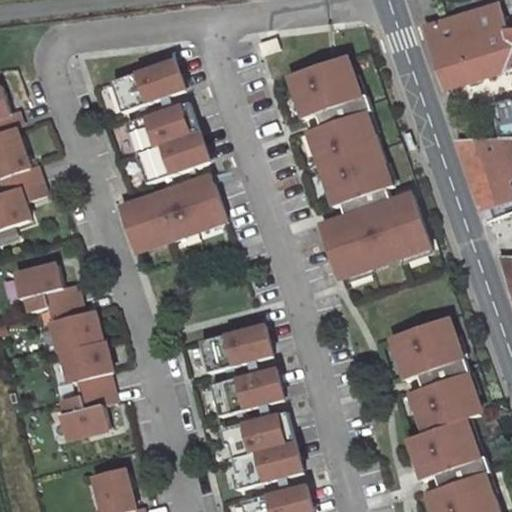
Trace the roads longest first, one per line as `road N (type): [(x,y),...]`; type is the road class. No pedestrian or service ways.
road 1 (residential): [(210,22),(61,40),(53,71),(146,340),(192,511)]
road 2 (residential): [(355,511),(300,301),(210,22)]
road 3 (tertiary): [(389,0),(511,350)]
road 4 (residential): [(370,0),(210,22)]
